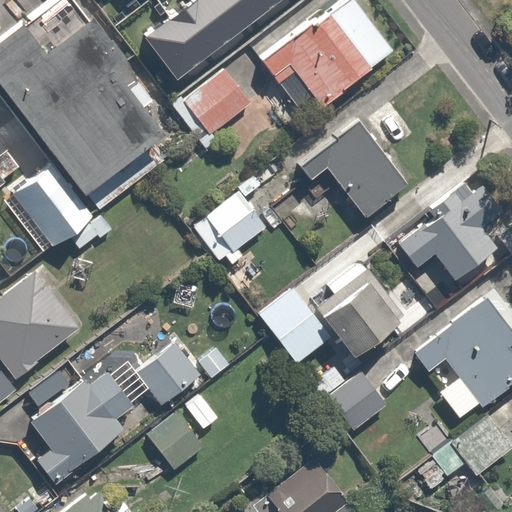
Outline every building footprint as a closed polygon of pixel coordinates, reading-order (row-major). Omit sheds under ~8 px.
[(129,130),(30,0),(7,0),(0,6),(0,127),(48,191),(129,130)] [(316,0),(268,38),(251,53),(273,80),(291,66),(319,101),(388,45),(351,0),(331,0),(322,8),(316,0)] [(226,31),(191,30),(191,58),(226,58),(226,31)] [(242,51),(182,95),(231,163),(291,120),(242,51)] [(305,178),(322,166),(356,212),(400,180),(351,113),(307,145),(290,158),(305,178)] [(262,225),(234,183),(196,209),(224,251),(262,225)] [(428,250),(453,275),(485,244),(439,198),(396,242),(416,262),(428,250)] [(290,362),(326,337),(338,355),(398,314),(363,263),(303,304),(290,284),(254,309),(290,362)] [(0,290),(0,385),(9,378),(76,326),(29,267),(0,290)] [(401,343),(418,368),(440,353),(471,398),(511,370),(511,322),(506,326),(481,289),(401,343)] [(128,372),(153,405),(195,373),(170,340),(128,372)] [(381,402),(357,367),(343,377),(332,361),(305,380),(316,396),(323,391),(347,425),(381,402)] [(78,377),(16,422),(33,446),(25,452),(45,479),(115,428),(106,417),(126,403),(103,372),(84,386),(78,377)] [(443,476),(463,461),(490,498),(511,481),(511,453),(480,409),(472,415),(450,385),(424,404),(435,418),(413,435),(443,476)] [(196,442),(171,409),(141,432),(166,465),(196,442)] [(352,511),(341,497),(310,455),(256,496),(268,511),(352,511)] [(132,511),(117,490),(102,501),(93,488),(59,511),(132,511)]
